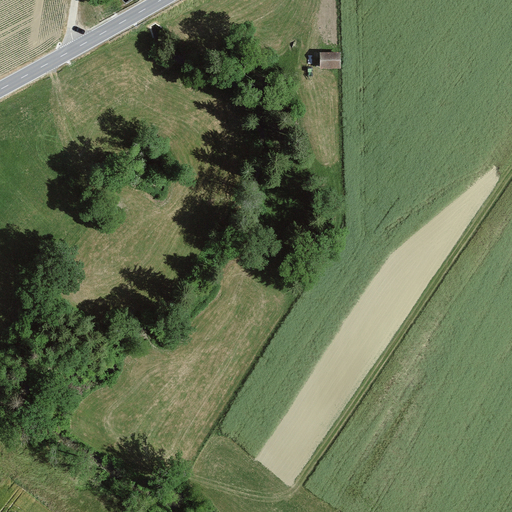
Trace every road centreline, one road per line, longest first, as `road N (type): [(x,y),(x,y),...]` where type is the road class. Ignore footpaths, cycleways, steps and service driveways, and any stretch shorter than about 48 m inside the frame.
road 1 (track): [(511,172),(291,492)]
road 2 (tertiary): [(0,89),(160,0)]
